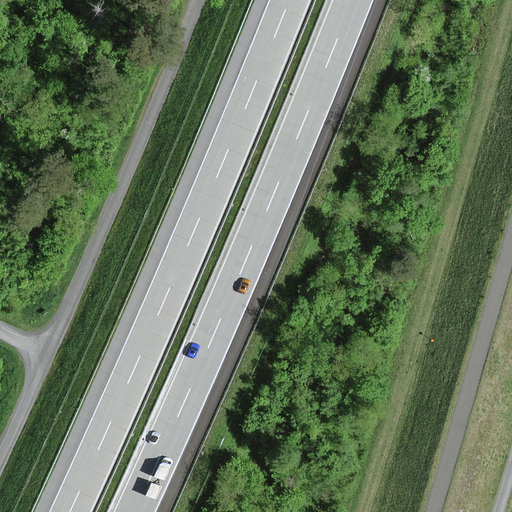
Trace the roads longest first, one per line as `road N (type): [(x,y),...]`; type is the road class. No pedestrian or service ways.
road 1 (motorway): [(286,0),(68,511)]
road 2 (motorway): [(133,511),(350,0)]
road 3 (track): [(0,456),(198,0)]
road 4 (track): [(511,237),(432,511)]
